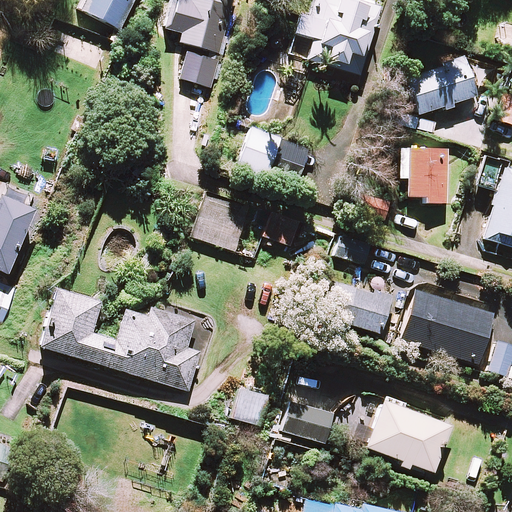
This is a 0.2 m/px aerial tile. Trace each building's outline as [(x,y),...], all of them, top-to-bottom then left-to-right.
[(135,0),(86,0),(80,12),(120,31),(135,0)] [(210,0),(210,3),(197,0),(189,0),(189,1),(185,0),(170,0),(163,31),(181,35),(178,46),(186,47),(179,81),(212,88),(232,0),(210,0)] [(339,0),(302,0),(293,35),(324,44),(319,61),(359,73),(377,10),(339,0)] [(48,14),(27,10),(24,22),(45,26),(48,14)] [(495,43),(511,48),(511,30),(500,27),(495,43)] [(416,115),(442,107),(444,113),(453,110),(451,105),(474,98),(463,62),(405,80),(416,115)] [(76,108),(79,99),(72,97),(74,91),(52,85),(46,108),(64,113),(66,105),(76,108)] [(511,98),(501,95),(494,122),(511,126),(511,98)] [(307,151),(250,129),(236,166),(265,177),(266,174),(294,184),(307,151)] [(444,205),(444,151),(398,150),(398,180),(405,180),(405,198),(422,199),(422,204),(444,205)] [(511,173),(500,170),(481,241),(511,249),(511,173)] [(0,274),(6,276),(32,213),(26,211),(31,198),(17,192),(12,204),(0,199),(0,274)] [(247,209),(203,195),(189,238),(233,252),(247,209)] [(389,204),(369,197),(362,214),(383,221),(389,204)] [(297,223),(269,214),(261,238),(289,247),(297,223)] [(368,248),(338,238),(332,256),(362,266),(368,248)] [(388,299),(328,284),(319,320),(379,335),(388,299)] [(14,291),(0,285),(0,330),(0,331),(14,291)] [(98,304),(54,291),(37,349),(187,393),(199,353),(185,350),(194,321),(163,313),(144,307),(141,316),(123,311),(114,342),(89,335),(98,304)] [(491,314),(413,293),(399,344),(477,365),(491,314)] [(511,353),(511,347),(494,343),(486,372),(506,377),(511,353)] [(266,398),(238,390),(229,419),(258,427),(266,398)] [(362,449),(399,462),(397,468),(408,472),(410,466),(432,473),(448,427),(378,402),(362,449)] [(331,416),(288,404),(280,432),(322,445),(331,416)] [(15,449),(0,444),(0,481),(3,483),(15,449)] [(356,510),(304,499),(301,511),(387,511),(357,506),(356,510)]
